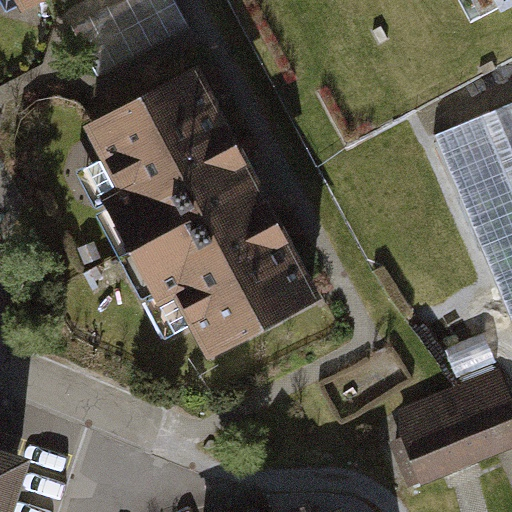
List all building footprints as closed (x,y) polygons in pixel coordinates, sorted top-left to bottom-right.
[(19,0),(32,23),(77,0),(19,0)] [(511,0),(462,0),(477,28),(511,10),(511,0)] [(200,74),(82,135),(113,195),(92,206),(167,349),(189,337),(205,368),(322,306),(200,74)] [(511,106),(431,141),(511,332),(511,106)] [(511,413),(498,376),(407,410),(406,439),(394,443),(410,485),(511,446),(511,413)] [(0,445),(0,511),(9,511),(28,454),(0,445)]
